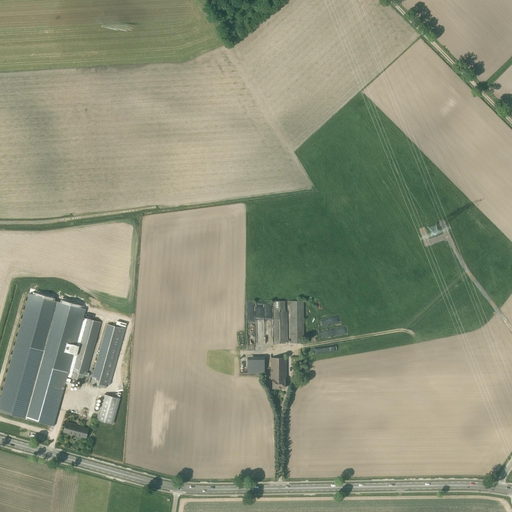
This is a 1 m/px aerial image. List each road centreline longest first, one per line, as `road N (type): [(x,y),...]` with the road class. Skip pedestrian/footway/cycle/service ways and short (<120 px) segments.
road 1 (primary): [(497,488),(177,487)]
road 2 (primary): [(177,487),(0,439)]
road 3 (track): [(390,0),(511,122)]
